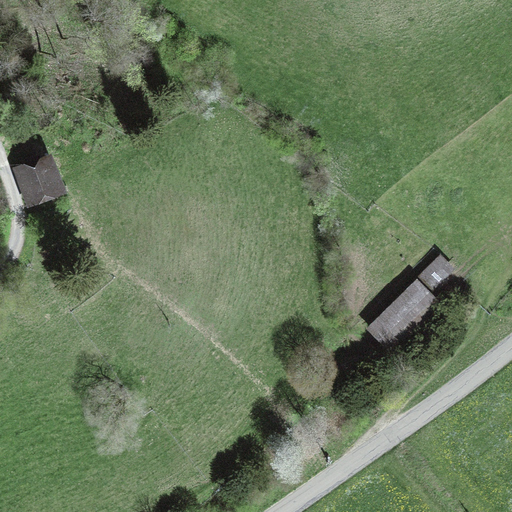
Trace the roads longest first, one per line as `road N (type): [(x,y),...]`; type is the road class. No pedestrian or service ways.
road 1 (tertiary): [(511,345),(281,511)]
road 2 (track): [(385,438),(385,417),(457,346),(487,301),(496,250)]
road 3 (track): [(0,155),(20,219),(13,258),(0,274)]
